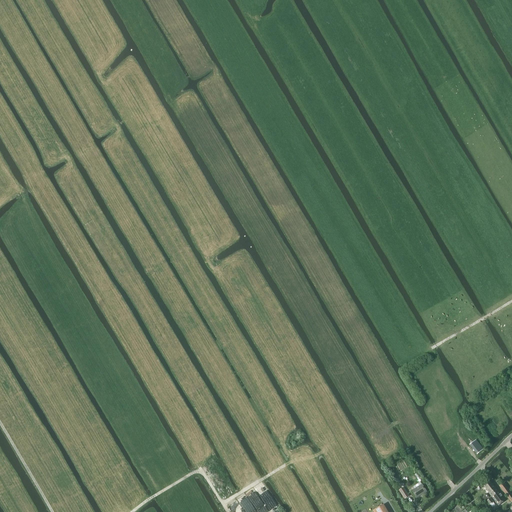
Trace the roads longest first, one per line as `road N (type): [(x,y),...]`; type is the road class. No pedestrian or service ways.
road 1 (track): [(113,0),(367,425),(410,425),(455,489)]
road 2 (track): [(132,511),(200,471),(229,501),(296,457)]
